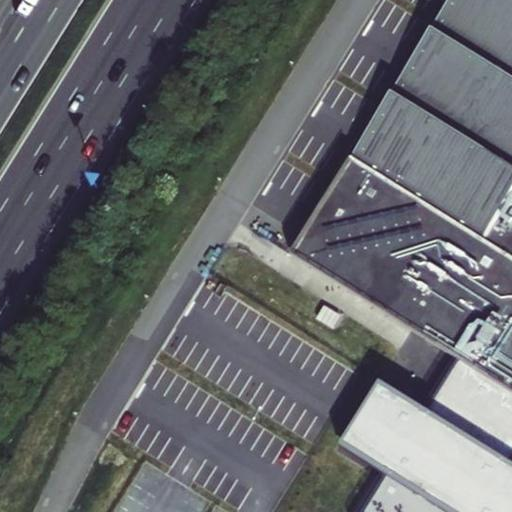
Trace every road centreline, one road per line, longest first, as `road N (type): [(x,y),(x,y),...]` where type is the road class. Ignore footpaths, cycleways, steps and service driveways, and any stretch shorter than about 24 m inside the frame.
road 1 (residential): [(47,511),(123,369),(358,0)]
road 2 (motorway): [(0,238),(148,0)]
